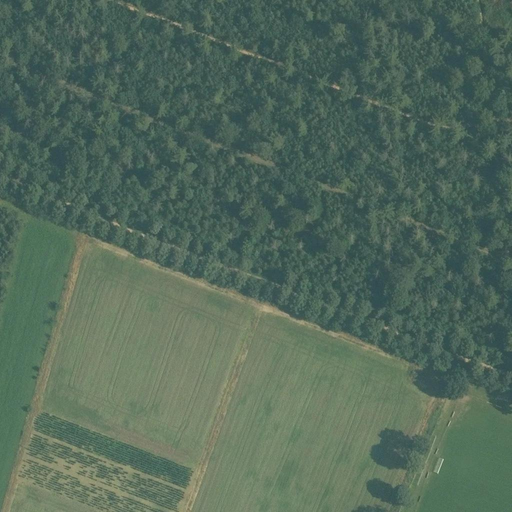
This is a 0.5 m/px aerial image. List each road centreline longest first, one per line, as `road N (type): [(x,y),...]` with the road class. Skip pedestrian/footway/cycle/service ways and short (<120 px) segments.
road 1 (track): [(386,511),(444,376),(89,242),(5,511)]
road 2 (track): [(0,167),(511,375)]
road 3 (track): [(511,117),(454,122),(372,98),(127,0)]
